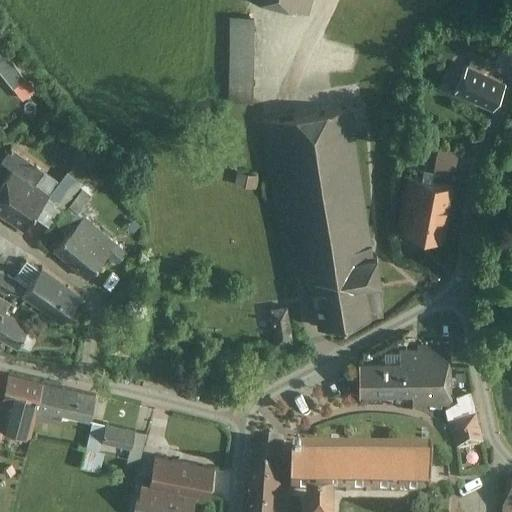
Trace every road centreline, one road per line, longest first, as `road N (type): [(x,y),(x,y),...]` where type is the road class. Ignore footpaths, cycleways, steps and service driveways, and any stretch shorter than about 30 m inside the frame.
road 1 (residential): [(245,420),(268,395),(463,294)]
road 2 (residential): [(0,229),(97,304),(88,383)]
road 3 (residential): [(463,294),(474,191),(511,100)]
road 4 (residential): [(511,473),(463,294)]
road 5 (residential): [(88,383),(245,420)]
